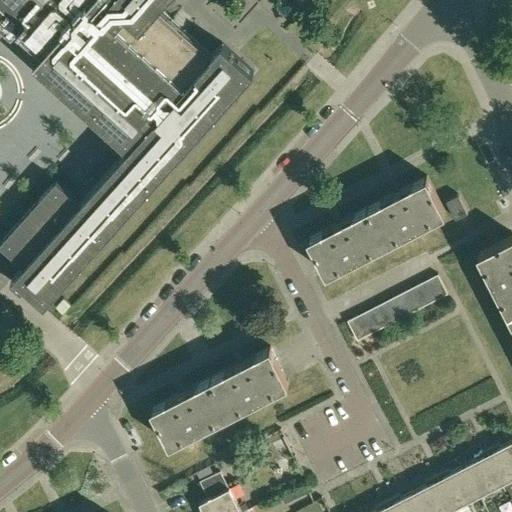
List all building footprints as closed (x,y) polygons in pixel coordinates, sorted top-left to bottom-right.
[(0,0),(0,25),(11,35),(14,32),(40,56),(33,63),(128,149),(81,200),(57,178),(0,241),(0,242),(24,264),(11,278),(22,288),(25,284),(45,303),(93,249),(254,71),(237,55),(223,43),(222,42),(212,54),(165,12),(159,7),(165,0),(0,0)] [(367,206),(386,243),(446,212),(427,175),(367,206)] [(456,218),(468,212),(458,194),(446,199),(456,218)] [(386,243),(367,206),(308,236),(327,273),(386,243)] [(492,280),(508,310),(511,308),(511,235),(478,252),(492,280)] [(429,278),(439,297),(448,292),(438,273),(429,278)] [(439,297),(429,278),(420,282),(430,302),(439,297)] [(411,287),(421,306),(430,302),(420,282),(411,287)] [(421,306),(411,287),(402,292),(412,311),(421,306)] [(412,311),(402,292),(393,296),(403,315),(412,311)] [(384,301),(394,320),(403,315),(393,296),(384,301)] [(375,306),(385,325),(394,320),(384,301),(375,306)] [(375,306),(366,310),(376,329),(385,325),(375,306)] [(366,310),(357,315),(367,334),(376,329),(366,310)] [(367,334),(357,315),(348,320),(358,339),(367,334)] [(211,377),(230,413),(290,383),(271,346),(211,377)] [(171,444),(230,413),(211,377),(152,407),(171,444)] [(481,494),(504,482),(511,496),(511,440),(503,445),(501,441),(475,455),(477,458),(465,465),(481,494)] [(445,511),(481,494),(465,465),(453,471),(450,467),(426,480),(428,483),(416,490),(427,511),(445,511)] [(244,511),(223,470),(202,480),(210,497),(201,502),(206,511),(244,511)] [(427,511),(416,490),(403,496),(401,492),(376,505),(378,509),(371,511),(427,511)]
